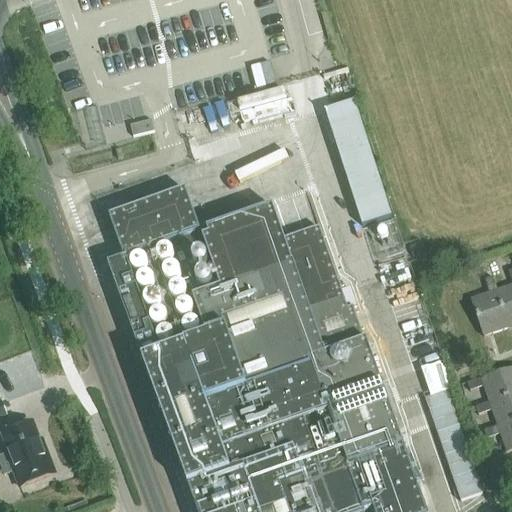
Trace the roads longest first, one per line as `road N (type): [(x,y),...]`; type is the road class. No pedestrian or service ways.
road 1 (secondary): [(159,511),(40,184)]
road 2 (secondary): [(40,184),(0,56)]
